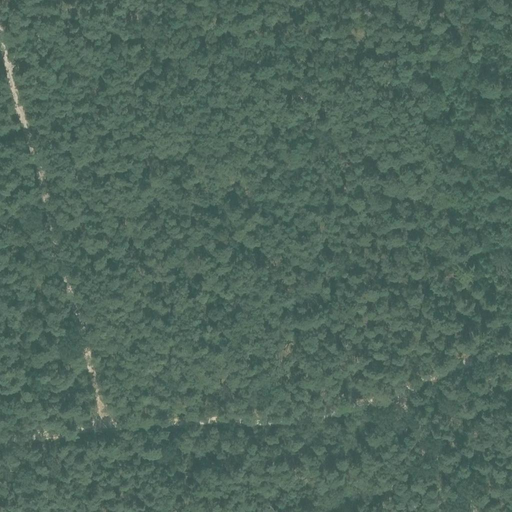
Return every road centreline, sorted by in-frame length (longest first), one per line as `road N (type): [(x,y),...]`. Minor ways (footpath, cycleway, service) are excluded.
road 1 (track): [(0,44),(105,426)]
road 2 (track): [(401,391),(315,414),(105,426)]
road 3 (track): [(475,511),(401,391)]
road 4 (track): [(401,391),(511,345)]
